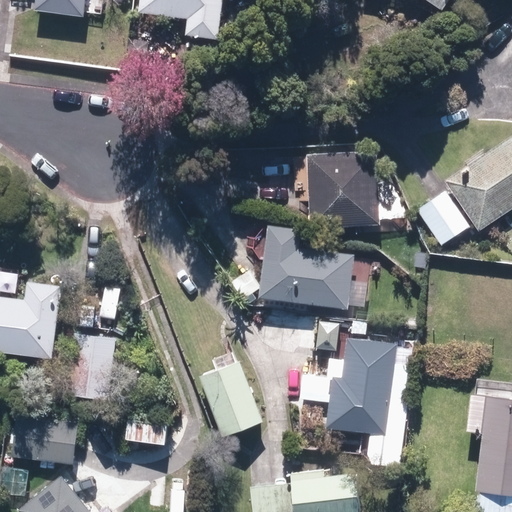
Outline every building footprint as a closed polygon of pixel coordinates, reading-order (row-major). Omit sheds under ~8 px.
[(42,0),(42,4),(91,10),(92,0),(42,0)] [(144,0),(144,8),(193,12),(192,30),(228,33),(231,0),(144,0)] [(421,209),(445,243),(478,219),(487,232),(511,214),(511,133),(449,179),(454,186),(421,209)] [(384,218),(386,147),(316,144),(314,216),(384,218)] [(305,241),(307,226),(273,222),(266,297),(355,305),(360,247),(305,241)] [(33,293),(0,290),(0,346),(62,352),(68,278),(34,276),(33,293)] [(119,396),(119,334),(70,334),(70,397),(119,396)] [(351,371),(340,370),(334,422),(391,428),(401,340),(355,335),(351,371)] [(227,431),(268,416),(242,346),(218,355),(222,365),(205,371),(227,431)] [(483,487),(511,490),(511,390),(478,386),(473,430),(489,432),(483,487)] [(18,410),(13,455),(77,462),(82,417),(18,410)] [(365,511),(363,466),(298,470),(300,511),(365,511)] [(119,511),(104,511),(67,468),(21,508),(24,511),(129,511),(125,507),(119,511)]
